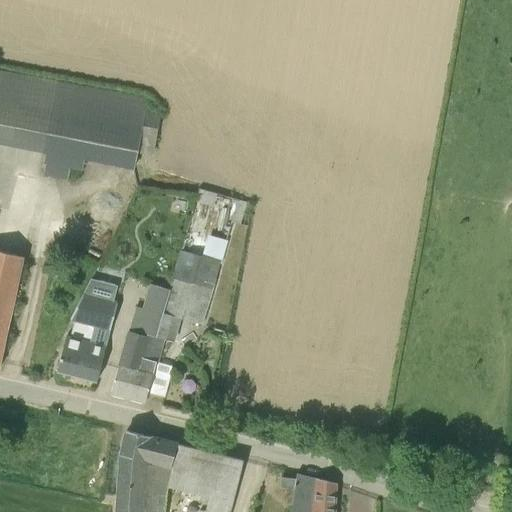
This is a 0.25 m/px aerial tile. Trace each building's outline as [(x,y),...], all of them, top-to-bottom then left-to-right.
[(0,69),(0,138),(48,146),(44,173),(70,178),(72,166),(85,168),(87,155),(137,164),(140,149),(156,151),(160,124),(146,122),(150,94),(0,69)] [(252,203),(238,199),(232,223),(247,227),(252,203)] [(0,363),(23,257),(0,250),(0,363)] [(138,370),(120,365),(119,365),(111,392),(145,401),(148,392),(165,396),(173,366),(157,361),(164,339),(173,342),(180,318),(201,324),(220,260),(201,255),(181,250),(170,289),(171,289),(157,337),(148,334),(138,370)] [(157,337),(171,289),(170,289),(151,283),(144,308),(137,306),(120,365),(138,370),(148,334),(157,337)] [(64,337),(56,374),(97,383),(104,349),(104,347),(89,343),(94,325),(109,329),(116,303),(83,295),(70,319),(74,321),(69,338),(64,337)] [(121,454),(116,511),(140,511),(145,461),(169,466),(164,485),(210,495),(205,511),(230,511),(243,460),(126,431),(121,454)] [(291,511),(334,511),(336,483),(297,474),(296,479),(294,489),(291,511)] [(294,489),(296,479),(281,477),(280,488),(294,489)]
